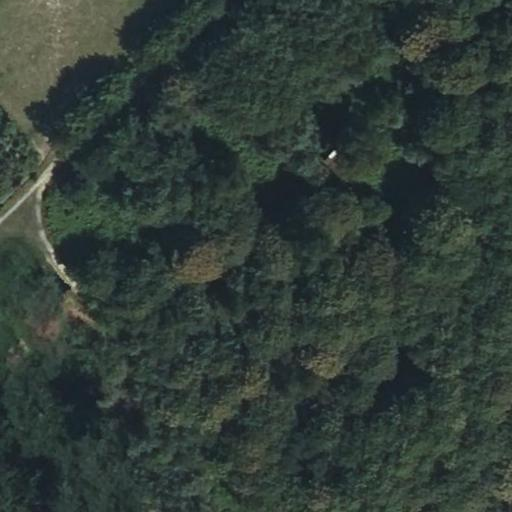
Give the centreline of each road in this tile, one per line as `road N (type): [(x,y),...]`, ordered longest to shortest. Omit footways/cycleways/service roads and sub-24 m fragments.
road 1 (track): [(12,188),(275,511)]
road 2 (track): [(0,200),(212,0)]
